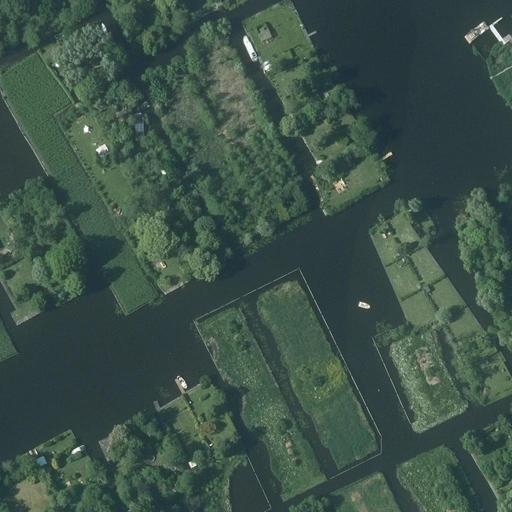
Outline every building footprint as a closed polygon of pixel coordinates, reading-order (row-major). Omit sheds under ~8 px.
[(261,43),(271,38),(268,30),(265,32),(263,28),(259,30),(261,34),(257,35),(261,43)] [(46,61),(63,54),(60,46),(43,52),(46,61)] [(316,103),(307,108),(310,114),(319,109),(316,103)] [(143,143),(143,117),(134,117),(135,143),(143,143)] [(331,181),(340,176),(338,172),(329,177),(331,181)] [(49,219),(44,222),(47,227),(52,223),(49,219)] [(53,460),(49,454),(42,457),(46,464),(53,460)] [(40,469),(35,458),(31,459),(36,471),(40,469)] [(194,461),(188,464),(191,470),(197,467),(194,461)]
